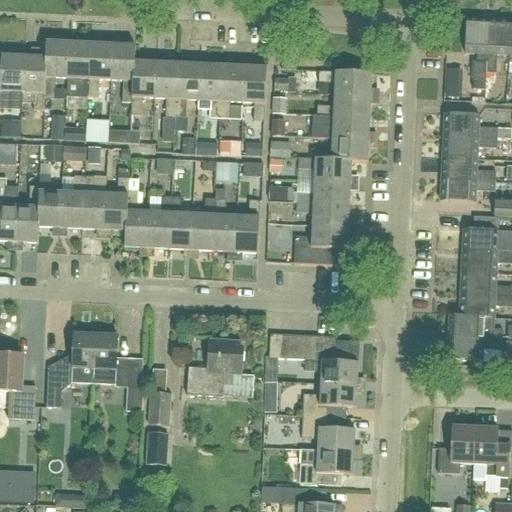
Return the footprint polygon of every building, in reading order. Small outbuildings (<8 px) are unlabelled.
[(486,93),(486,83),(486,76),(489,22),(467,21),(465,56),(477,57),(477,65),(473,65),(472,70),(474,70),(473,93),(486,93)] [(509,58),(511,23),(489,22),(486,76),(496,76),(497,58),(509,58)] [(68,81),(70,41),(62,40),(62,44),(47,44),(46,60),(47,60),(45,102),(55,102),(56,81),(68,81)] [(89,100),(92,46),(77,45),(78,41),(70,41),(68,81),(67,99),(88,100),(89,100)] [(92,46),(89,100),(99,100),(100,83),(112,84),(114,43),(106,43),(106,47),(92,46)] [(121,43),(114,43),(112,84),(124,84),(123,105),(132,106),(133,106),(134,64),(135,64),(136,48),(121,48),(121,43)] [(0,111),(10,112),(11,105),(22,106),(25,55),(18,55),(17,58),(2,58),(1,78),(0,94),(0,95),(1,95),(0,109),(0,111)] [(34,113),(45,114),(45,102),(47,60),(46,60),(33,59),(33,55),(25,55),(22,106),(35,107),(34,113)] [(297,56),(283,55),(282,73),(296,74),(297,56)] [(155,102),(157,61),(149,61),(149,64),(135,64),(134,64),(133,106),(132,106),(132,118),(142,118),(143,102),(155,102)] [(176,120),(179,66),(164,65),(165,62),(157,61),(155,102),(167,103),(166,120),(176,120)] [(199,104),(201,64),(193,63),(193,67),(179,66),(176,120),(186,121),(187,104),(199,104)] [(199,104),(198,112),(210,113),(210,122),(220,122),(223,68),(208,68),(208,64),(201,64),(199,104)] [(243,106),(245,66),(237,66),(237,69),(223,68),(220,122),(230,123),(231,106),(243,106)] [(245,66),(243,106),(255,107),(254,124),(265,125),(265,108),(267,71),(252,70),(252,66),(245,66)] [(335,98),(375,100),(376,92),(371,92),(371,77),(335,75),(335,76),(319,75),(318,86),(335,87),(335,98)] [(276,82),(276,91),(285,92),(286,83),(276,82)] [(458,91),(445,91),(445,101),(458,101),(458,91)] [(375,107),(375,100),(335,98),(335,110),(317,110),(317,120),(370,122),(370,107),(375,107)] [(274,101),(274,116),(286,116),(286,102),(274,101)] [(444,139),(498,141),(511,142),(511,134),(511,131),(499,131),(480,130),(480,118),(445,117),(444,139)] [(369,136),(370,122),(317,120),(314,120),(313,142),(333,143),(333,142),(374,144),(374,136),(369,136)] [(163,122),(163,133),(173,133),(174,122),(163,122)] [(274,124),(273,140),(284,140),(284,125),(274,124)] [(3,127),(3,139),(20,139),(20,127),(3,127)] [(66,130),(65,143),(87,144),(88,131),(66,130)] [(52,131),(51,142),(63,143),(64,131),(52,131)] [(131,136),(130,147),(140,147),(140,136),(131,136)] [(498,152),(498,141),(444,139),(443,160),(478,162),(479,151),(498,152)] [(373,151),(374,144),(333,142),(333,143),(333,154),(312,154),(311,163),(311,164),(352,165),(352,166),(368,166),(369,151),(373,151)] [(184,157),(195,158),(195,145),(185,144),(184,157)] [(221,145),(221,158),(231,159),(231,145),(221,145)] [(288,146),(272,145),(272,159),(288,160),(288,146)] [(0,162),(9,163),(10,147),(0,146),(0,162)] [(207,146),(207,158),(217,159),(218,146),(207,146)] [(247,146),(246,158),(260,159),(261,146),(247,146)] [(46,161),(60,162),(61,151),(46,150),(46,161)] [(78,151),(77,164),(85,164),(85,151),(78,151)] [(100,152),(90,152),(89,162),(99,163),(100,152)] [(122,153),(122,163),(130,164),(130,161),(130,153),(122,153)] [(477,173),(478,162),(443,160),(442,182),(496,185),(497,174),(477,173)] [(173,164),(158,163),(157,173),(173,174),(173,164)] [(215,182),(234,182),(235,164),(215,163),(215,182)] [(311,164),(311,163),(299,163),(299,173),(316,174),(316,186),(356,187),(356,180),(351,180),(352,166),(352,165),(311,164)] [(254,168),(253,180),(262,181),(263,168),(254,168)] [(61,237),(62,197),(50,196),(51,179),(41,178),(40,190),(41,190),(39,231),(53,232),(53,236),(61,237)] [(63,179),(62,197),(74,197),(75,180),(63,179)] [(83,233),(85,181),(75,180),(74,197),(62,197),(61,237),(68,237),(68,232),(83,233)] [(16,251),(18,203),(19,192),(7,192),(7,182),(0,181),(0,245),(8,245),(8,250),(16,251)] [(104,239),(106,199),(94,198),(95,181),(85,181),(83,233),(97,234),(97,239),(104,239)] [(129,195),(130,183),(119,182),(118,199),(106,199),(104,239),(112,239),(112,235),(126,235),(127,235),(128,195),(129,195)] [(496,195),(496,185),(442,182),(441,204),(476,206),(476,194),(496,195)] [(148,257),(150,217),(138,216),(139,195),(139,183),(130,183),(129,195),(128,195),(127,235),(126,235),(125,251),(140,252),(140,257),(148,257)] [(356,195),(356,187),(316,186),(315,198),(298,197),(298,207),(350,209),(351,195),(356,195)] [(41,190),(40,190),(31,190),(30,203),(18,203),(16,251),(23,251),(24,246),(39,247),(39,231),(41,190)] [(281,202),(282,191),(271,191),(271,202),(281,202)] [(199,260),(199,255),(214,255),(216,203),(217,193),(207,192),(205,219),(194,219),(192,259),(199,260)] [(511,220),(511,199),(495,199),(494,219),(511,220)] [(155,257),(155,253),(170,253),(172,201),(162,200),(161,217),(150,217),(148,257),(155,257)] [(192,259),(194,219),(182,218),(182,201),(172,201),(170,253),(184,254),(184,259),(192,259)] [(225,220),(226,203),(216,203),(214,255),(228,256),(228,261),(236,261),(237,221),(225,220)] [(237,221),(236,261),(243,262),(243,257),(258,258),(260,221),(261,205),(250,205),(249,222),(237,221)] [(350,224),(350,209),(298,207),(298,217),(315,218),(314,230),(354,231),(355,224),(350,224)] [(354,239),(354,231),(314,230),(314,242),(297,241),(296,268),(343,270),(344,254),(349,254),(349,239),(354,239)] [(463,254),(511,256),(511,246),(498,246),(499,234),(464,232),(463,254)] [(511,266),(511,256),(463,254),(461,276),(496,277),(497,266),(511,266)] [(511,289),(496,289),(496,277),(461,276),(460,298),(511,299),(511,289)] [(511,310),(511,299),(460,298),(459,319),(459,320),(484,321),(494,322),(495,309),(511,310)] [(484,321),(459,320),(459,319),(450,318),(449,341),(502,343),(503,332),(483,331),(484,321)] [(93,387),(95,338),(74,337),(72,371),(48,370),(46,410),(60,411),(61,385),(93,387)] [(280,362),(281,338),(270,337),(269,361),(280,362)] [(116,366),(118,339),(95,338),(93,387),(127,389),(126,415),(143,416),(144,392),(141,392),(142,367),(116,366)] [(291,362),(292,338),(281,338),(280,362),(291,362)] [(302,363),(303,339),(292,338),(291,362),(302,363)] [(313,363),(314,339),(303,339),(302,363),(305,363),(313,363)] [(324,364),(325,340),(314,339),(313,363),(324,364)] [(335,365),(336,345),(336,341),(325,340),(324,364),(335,365)] [(501,353),(502,353),(502,343),(449,341),(448,363),(500,365),(501,353)] [(240,346),(209,343),(207,372),(188,371),(186,399),(222,401),(224,377),(242,378),(244,352),(239,352),(240,346)] [(305,363),(304,374),(321,375),(320,387),(361,389),(362,381),(358,381),(359,366),(355,366),(356,357),(351,357),(352,345),(336,345),(335,365),(324,364),(313,363),(305,363)] [(0,409),(8,410),(8,421),(34,423),(36,390),(21,389),(23,359),(0,357),(0,409)] [(265,416),(277,416),(278,387),(266,386),(265,416)] [(361,397),(361,389),(320,387),(319,399),(304,398),(302,420),(327,421),(327,410),(356,411),(357,397),(361,397)] [(170,430),(172,397),(150,396),(148,428),(170,430)] [(326,432),(327,421),(302,420),(301,441),(318,442),(317,454),(358,456),(359,449),(355,449),(356,433),(326,432)] [(474,468),(475,431),(452,430),(451,452),(439,451),(438,477),(459,478),(460,467),(474,468)] [(475,431),(474,468),(473,483),(485,483),(486,479),(500,480),(509,480),(510,450),(498,449),(499,432),(475,431)] [(301,453),(299,487),(342,490),(342,478),(353,479),(354,464),(358,464),(358,456),(317,454),(301,453)] [(148,458),(147,468),(166,470),(167,459),(148,458)] [(34,476),(22,476),(21,491),(0,490),(0,502),(33,504),(34,476)] [(500,480),(500,491),(508,492),(509,480),(500,480)] [(283,491),(282,511),(343,511),(343,509),(326,508),(327,493),(283,491)] [(57,497),(57,510),(88,511),(88,499),(57,497)] [(141,498),(115,499),(115,510),(141,509),(141,498)]
